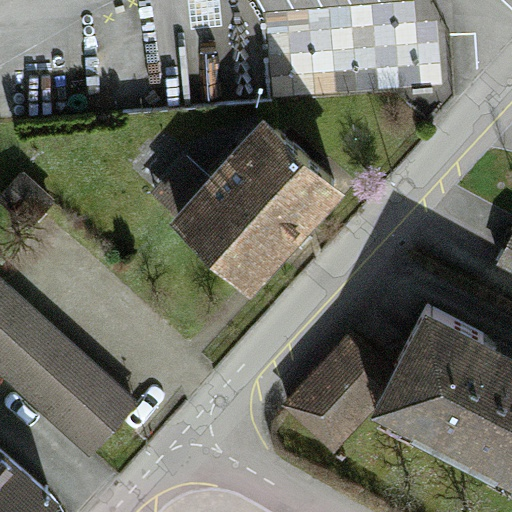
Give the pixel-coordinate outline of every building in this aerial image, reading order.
[(437,9),(274,10),(274,82),(438,81),(437,9)] [(264,133),(174,227),(249,299),(339,204),(264,133)] [(511,243),(501,264),(511,270),(511,243)] [(0,287),(0,373),(87,450),(130,402),(0,287)] [(511,369),(431,325),(380,417),(511,489),(511,369)] [(347,337),(290,405),(312,424),(369,356),(347,337)] [(55,511),(0,462),(0,511),(55,511)]
